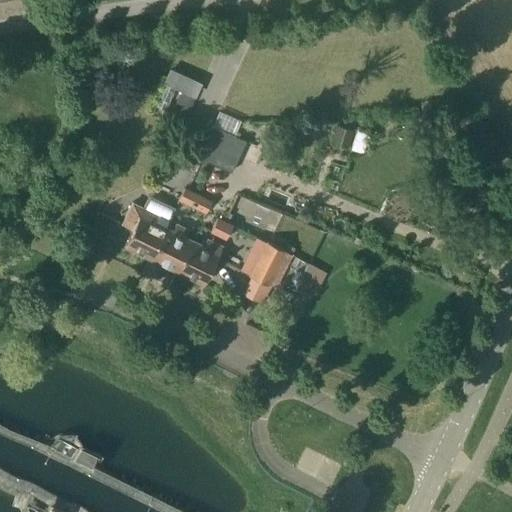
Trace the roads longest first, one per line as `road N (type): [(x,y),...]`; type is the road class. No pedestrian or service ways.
road 1 (tertiary): [(415,511),(511,297)]
road 2 (unclassified): [(0,26),(180,0)]
